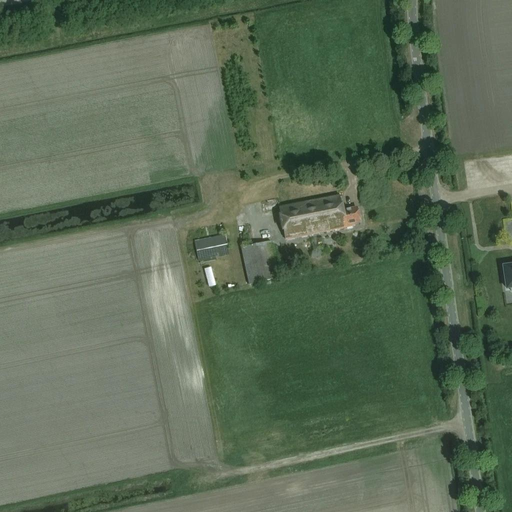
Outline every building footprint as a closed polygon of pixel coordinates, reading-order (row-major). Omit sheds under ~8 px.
[(353,225),(360,223),(357,209),(342,213),(339,196),(279,208),(286,241),(354,228),(353,225)] [(229,256),(225,235),(195,241),(198,263),(229,256)] [(249,286),(279,279),(271,243),(241,250),(249,286)] [(511,265),(502,267),(505,291),(510,291),(511,292),(511,293),(511,265)] [(205,269),(211,288),(218,286),(213,267),(205,269)]
